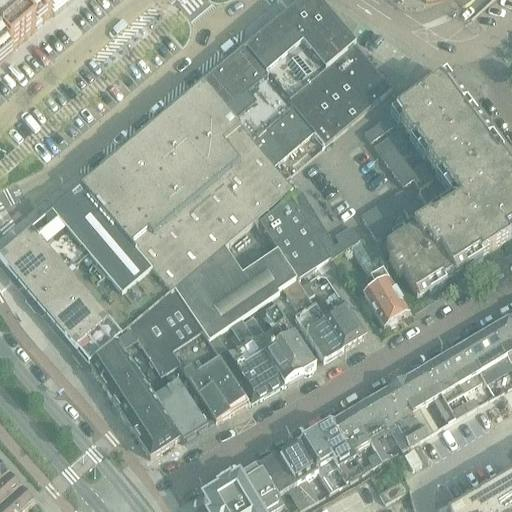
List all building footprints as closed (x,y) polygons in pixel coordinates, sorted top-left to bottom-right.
[(0,0),(0,48),(7,57),(33,35),(35,33),(34,32),(52,17),(53,18),(75,0),(0,0)] [(259,42),(245,54),(293,111),(361,52),(316,0),(307,0),(263,38),(261,40),(259,42)] [(447,0),(450,0),(452,1),(460,9),(472,24),(499,0),(414,0),(425,5),(438,3),(447,0)] [(366,58),(361,52),(293,111),(314,136),(325,149),(394,91),(393,89),(391,91),(364,59),(366,58)] [(314,136),(293,111),(245,54),(203,90),(251,145),(285,184),(289,180),(278,167),(314,136)] [(511,175),(500,158),(503,156),(492,140),(489,142),(475,122),(478,120),(466,103),(463,106),(450,87),(452,85),(446,76),(436,83),(395,114),(402,125),(399,126),(411,142),(413,140),(428,160),(426,161),(436,176),(439,174),(461,202),(430,221),(427,217),(412,228),(414,231),(385,249),(394,261),(388,265),(398,279),(403,277),(417,299),(456,275),(458,278),(475,267),(473,264),(493,251),(495,255),(511,244),(509,241),(511,239),(511,175)] [(203,90),(81,193),(153,276),(172,299),(174,297),(208,349),(217,342),(269,307),(259,290),(287,272),(277,256),(240,282),(223,256),(295,196),(285,184),(251,145),(203,90)] [(367,135),(373,143),(397,126),(391,117),(367,135)] [(397,134),(373,151),(402,189),(404,189),(412,183),(419,192),(432,182),(421,166),(412,173),(404,162),(412,157),(404,147),(406,146),(397,134)] [(0,260),(0,263),(37,307),(90,263),(122,301),(153,276),(81,193),(0,260)] [(289,202),(330,264),(360,244),(351,230),(334,241),(338,247),(335,250),(300,193),(289,202)] [(400,195),(360,220),(376,244),(389,236),(383,227),(403,215),(409,224),(426,213),(417,199),(409,204),(403,195),(400,195)] [(277,256),(287,272),(295,284),(296,286),(297,285),(330,264),(289,202),(258,228),(277,256)] [(360,245),(349,251),(368,282),(371,280),(382,274),(387,271),(379,259),(371,264),(360,245)] [(37,307),(89,368),(117,345),(129,335),(172,299),(153,276),(122,301),(90,263),(37,307)] [(397,324),(408,317),(382,274),(371,280),(377,290),(363,299),(383,332),(386,331),(391,333),(396,330),(397,324)] [(322,368),(342,356),(321,324),(297,285),(296,286),(295,284),(281,293),(283,297),(284,297),(299,322),(294,325),(322,368)] [(309,285),(301,291),(308,302),(314,298),(310,293),(311,288),(309,285)] [(215,427),(248,408),(218,365),(216,361),(208,349),(174,297),(172,299),(129,335),(159,382),(177,371),(187,386),(215,427)] [(334,316),(321,324),(342,356),(364,342),(340,303),(330,309),(334,316)] [(262,338),(254,343),(283,390),(301,380),(306,381),(310,379),(312,374),(314,373),(275,310),(265,317),(274,332),(263,339),(262,338)] [(511,321),(491,334),(507,361),(511,358),(511,321)] [(491,334),(464,350),(481,377),(507,361),(491,334)] [(215,427),(187,386),(177,371),(159,382),(129,335),(117,345),(179,442),(182,446),(206,432),(215,427)] [(217,342),(208,349),(216,361),(225,354),(217,342)] [(254,343),(218,365),(248,408),(249,410),(283,390),(254,343)] [(149,463),(179,442),(117,345),(89,368),(92,372),(149,463)] [(464,350),(442,363),(459,390),(481,377),(464,350)] [(442,363),(424,373),(441,401),(459,390),(442,363)] [(424,373),(406,384),(422,411),(423,411),(433,406),(441,401),(424,373)] [(406,384),(396,390),(412,418),(426,441),(438,434),(423,411),(422,411),(406,384)] [(396,390),(351,417),(366,444),(393,428),(408,452),(426,441),(412,418),(396,390)] [(441,401),(433,406),(447,429),(455,424),(446,409),(441,401)] [(464,408),(469,416),(479,410),(474,402),(464,408)] [(366,444),(351,417),(333,427),(351,458),(368,448),(366,444)] [(351,458),(333,427),(332,425),(314,435),(336,473),(345,489),(363,479),(358,470),(350,474),(346,467),(354,462),(351,458)] [(295,446),(297,448),(315,479),(327,499),(335,494),(326,478),(336,473),(314,435),(295,446)] [(377,442),(369,447),(381,467),(388,463),(377,442)] [(305,486),(315,479),(297,448),(277,460),(304,507),(307,511),(316,506),(305,486)] [(413,455),(404,460),(412,475),(421,469),(413,455)] [(372,473),(381,468),(374,457),(365,462),(372,473)] [(277,460),(256,472),(274,503),(286,496),(295,511),(304,507),(277,460)] [(0,483),(0,509),(20,491),(8,477),(0,483)] [(511,511),(511,478),(455,511),(511,511)] [(252,511),(236,484),(196,508),(198,511),(252,511)] [(384,509),(406,496),(400,485),(378,498),(384,509)] [(26,511),(34,506),(20,491),(0,509),(0,511),(26,511)]
